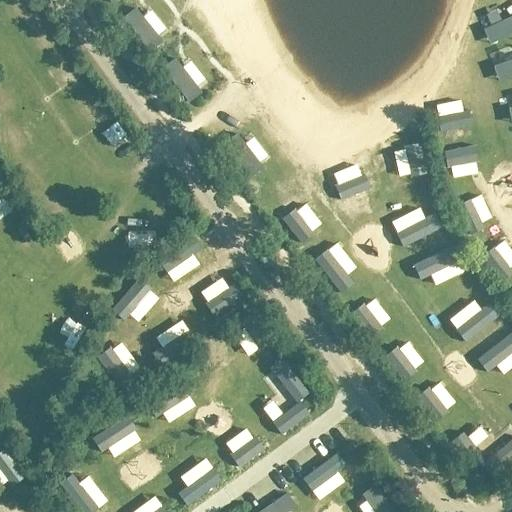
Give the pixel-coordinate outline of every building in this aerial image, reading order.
[(33,0),(16,0),(4,7),(16,29),(42,15),(33,0)] [(129,22),(147,11),(139,0),(124,0),(118,4),(129,22)] [(511,0),(505,0),(498,2),(509,33),(511,32),(511,0)] [(53,65),(62,84),(83,75),(74,56),(53,65)] [(198,57),(172,73),(183,90),(209,74),(198,57)] [(0,109),(12,106),(5,80),(0,81),(0,109)] [(92,84),(75,96),(88,114),(105,102),(92,84)] [(100,115),(117,143),(130,136),(114,107),(100,115)] [(462,114),(437,127),(445,142),(470,129),(462,114)] [(419,136),(390,142),(396,167),(425,160),(419,136)] [(176,199),(157,208),(167,228),(186,219),(176,199)] [(25,246),(42,237),(30,216),(13,225),(25,246)] [(312,216),(296,227),(308,244),(324,233),(312,216)] [(447,258),(452,266),(463,259),(445,230),(425,242),(437,263),(447,258)] [(165,275),(201,250),(192,238),(157,263),(165,275)] [(489,257),(498,273),(511,265),(511,251),(509,246),(489,257)] [(231,268),(204,285),(214,302),(242,285),(231,268)] [(382,299),(363,308),(369,320),(388,311),(382,299)] [(163,350),(179,341),(169,322),(152,331),(163,350)] [(511,356),(511,331),(500,341),(511,356)] [(212,359),(194,366),(200,384),(219,378),(212,359)] [(416,384),(422,397),(436,390),(430,377),(416,384)] [(454,413),(443,425),(458,438),(468,427),(454,413)] [(227,458),(236,470),(270,445),(261,433),(227,458)] [(478,471),(495,462),(486,445),(469,455),(478,471)] [(2,451),(0,452),(0,474),(11,488),(23,478),(2,451)] [(176,496),(186,509),(220,482),(211,470),(176,496)] [(95,511),(97,511),(71,476),(58,485),(78,511),(95,511)]
